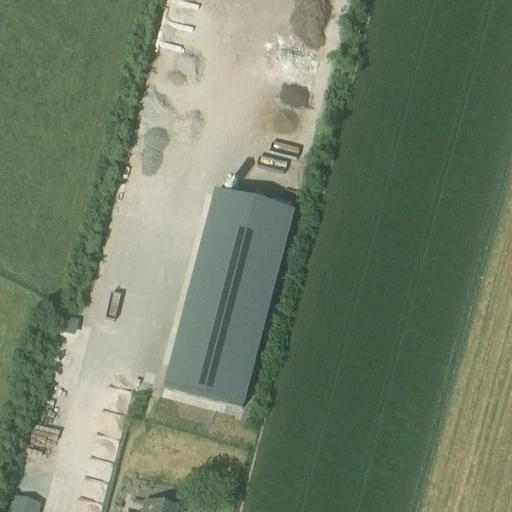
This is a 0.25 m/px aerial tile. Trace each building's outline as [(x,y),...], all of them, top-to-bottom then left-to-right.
[(260,129),(256,149),(267,152),(272,132),(260,129)] [(197,204),(203,157),(190,155),(186,186),(184,185),(182,202),(197,204)] [(293,219),(213,198),(163,391),(243,412),(293,219)] [(84,451),(111,458),(122,413),(95,407),(84,451)] [(99,498),(100,484),(84,482),(82,496),(99,498)] [(74,511),(95,511),(96,499),(75,498),(74,511)] [(14,499),(10,511),(38,511),(40,506),(14,499)]
